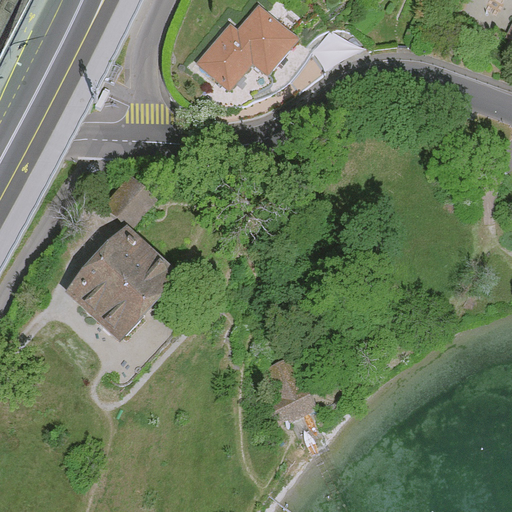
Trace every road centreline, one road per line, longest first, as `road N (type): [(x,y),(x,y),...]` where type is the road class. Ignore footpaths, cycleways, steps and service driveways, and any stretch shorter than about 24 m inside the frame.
road 1 (residential): [(511,109),(418,76),(385,74),(354,82),(261,140),(144,142)]
road 2 (residential): [(0,303),(107,140)]
road 3 (primary): [(83,0),(0,163)]
road 4 (residential): [(144,142),(144,64),(165,0)]
